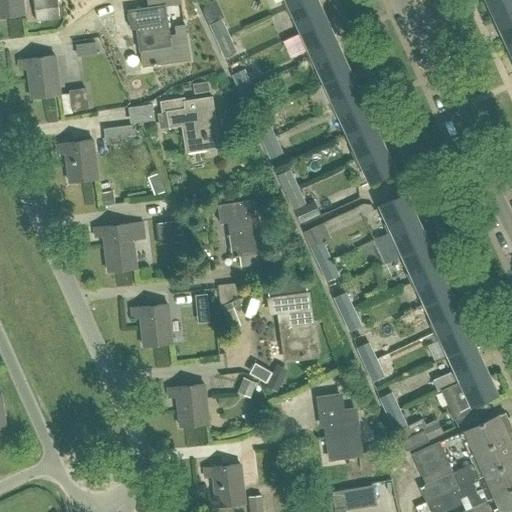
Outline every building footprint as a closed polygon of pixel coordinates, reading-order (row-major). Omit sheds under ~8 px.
[(0,0),(0,17),(22,15),(19,0),(0,0)] [(32,0),(35,22),(59,18),(57,0),(32,0)] [(168,35),(164,6),(181,4),(180,0),(146,0),(148,8),(128,11),(130,29),(136,28),(139,51),(142,66),(190,60),(185,24),(173,26),(174,34),(168,35)] [(304,0),(288,7),(300,32),(325,20),(315,0),(304,0)] [(511,0),(496,0),(487,4),(499,29),(511,22),(511,0)] [(229,36),(222,19),(208,25),(216,42),(229,36)] [(336,45),(325,20),(300,32),(311,57),(336,45)] [(511,53),(511,22),(499,29),(510,54),(511,53)] [(229,36),(216,42),(224,59),(237,53),(229,36)] [(336,45),(311,57),(322,82),(348,70),(336,45)] [(58,95),(53,56),(18,60),(19,70),(27,69),(31,98),(58,95)] [(239,92),(252,86),(244,69),(231,75),(239,92)] [(359,95),(348,70),(322,82),(334,107),(359,95)] [(194,94),(209,92),(207,82),(192,84),(194,94)] [(252,86),(239,92),(247,109),(260,103),(252,86)] [(70,110),(86,108),(84,88),(67,90),(70,110)] [(370,120),(359,95),(334,107),(345,132),(370,120)] [(183,98),(164,101),(165,112),(168,128),(180,126),(182,140),(184,153),(219,148),(216,131),(211,96),(183,100),(183,98)] [(262,142),(275,136),(267,119),(254,125),(262,142)] [(382,145),(370,120),(345,132),(356,157),(382,145)] [(275,136),(262,142),(270,159),(283,153),(275,136)] [(96,179),(91,140),(56,144),(57,153),(65,152),(68,182),(96,179)] [(394,171),(382,145),(356,157),(368,182),(394,171)] [(285,194),(298,188),(290,169),(277,175),(285,194)] [(298,188),(285,194),(292,210),(295,209),(300,221),(318,212),(314,203),(307,206),(298,188)] [(378,204),(390,230),(415,218),(404,193),(378,204)] [(262,252),(254,199),(232,203),(217,205),(220,224),(226,223),(231,257),(234,256),(234,258),(237,257),(237,256),(238,256),(239,267),(264,263),(262,252)] [(415,218),(390,230),(401,255),(427,243),(415,218)] [(143,238),(141,222),(94,228),(95,237),(103,236),(107,271),(134,268),(131,240),(143,238)] [(318,265),(331,259),(323,242),(310,248),(318,265)] [(427,243),(401,255),(412,280),(438,268),(427,243)] [(331,259),(318,265),(326,282),(339,276),(331,259)] [(274,275),(297,272),(295,260),(272,264),(274,275)] [(438,268),(412,280),(424,305),(449,293),(438,268)] [(306,292),(303,273),(283,282),(284,285),(266,287),(267,297),(265,297),(268,315),(278,313),(284,359),(315,355),(306,292)] [(228,277),(209,280),(211,294),(230,291),(228,277)] [(341,316),(355,310),(346,292),(333,298),(341,316)] [(206,293),(194,294),(195,310),(207,308),(206,293)] [(449,293),(424,305),(435,330),(461,318),(449,293)] [(167,315),(166,305),(130,308),(131,317),(139,316),(142,346),(170,343),(169,336),(182,335),(180,313),(167,315)] [(360,308),(355,310),(341,316),(348,332),(361,326),(367,323),(360,308)] [(461,318),(435,330),(446,355),(472,343),(461,318)] [(363,365),(384,356),(378,341),(370,345),(369,342),(356,348),(363,365)] [(472,343),(446,355),(455,373),(451,375),(454,381),(458,380),(484,368),(472,343)] [(384,356),(363,365),(371,382),(384,376),(383,374),(391,370),(384,356)] [(484,368),(458,380),(454,381),(455,381),(440,388),(440,389),(445,387),(452,401),(447,403),(455,420),(482,408),(481,405),(486,403),(484,399),(495,394),(484,368)] [(311,375),(313,384),(332,381),(330,371),(311,375)] [(206,423),(202,385),(167,388),(168,397),(176,396),(179,426),(206,423)] [(314,416),(339,409),(332,386),(308,393),(314,416)] [(386,415),(399,409),(392,392),(378,398),(386,415)] [(277,423),(287,420),(278,401),(269,406),(277,423)] [(399,409),(386,415),(394,432),(407,426),(399,409)] [(336,422),(324,424),(329,459),(360,454),(353,410),(335,412),(336,422)] [(511,434),(511,430),(511,431),(511,430),(511,427),(507,417),(504,418),(501,413),(458,433),(468,455),(511,434)] [(422,431),(400,441),(404,451),(427,441),(422,431)] [(511,434),(468,455),(472,463),(452,472),(419,488),(426,501),(478,477),(511,461),(511,434)] [(438,442),(412,454),(417,465),(443,453),(438,442)] [(423,477),(448,465),(443,453),(417,465),(423,477)] [(511,461),(478,477),(488,499),(511,487),(511,461)] [(243,503),(239,464),(203,468),(204,477),(212,476),(215,506),(243,503)] [(466,495),(471,507),(488,499),(478,477),(426,501),(430,511),(437,511),(464,500),(463,496),(466,495)] [(511,511),(511,487),(488,499),(471,507),(459,511),(490,511),(493,511),(511,511)] [(359,490),(331,494),(332,500),(333,509),(344,507),(345,511),(362,509),(359,490)] [(249,511),(277,511),(277,509),(288,508),(286,493),(248,497),(249,511)] [(322,511),(333,511),(333,509),(332,500),(322,502),(323,511),(322,511)]
